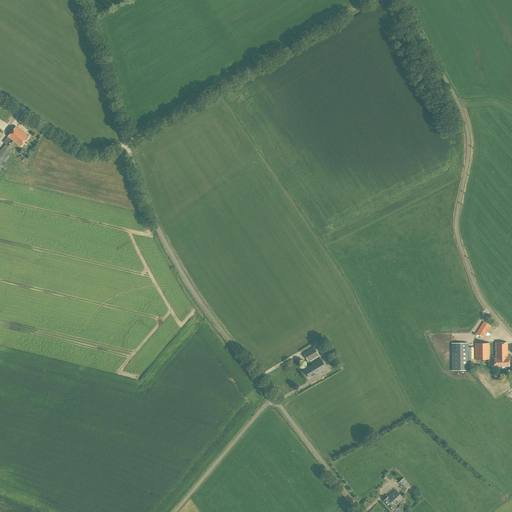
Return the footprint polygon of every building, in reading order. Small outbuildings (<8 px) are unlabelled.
[(21,147),(29,137),(16,126),(8,136),(3,142),(6,144),(0,150),(0,172),(5,166),(1,163),(12,149),(10,147),(15,142),(21,147)] [(452,371),(470,371),(470,364),(469,364),(468,343),(451,343),(452,371)] [(489,343),(475,343),(475,360),(490,360),(490,359),(489,343)] [(494,359),(494,366),(509,366),(509,358),(507,358),(507,343),(496,343),(496,358),(494,358),(494,359)] [(308,362),(319,355),(314,347),(303,353),(308,361),(308,362)] [(318,374),(327,369),(321,359),(312,364),(313,365),(305,369),(310,378),(317,373),(318,374)] [(394,466),(383,477),(389,483),(399,473),(394,466)] [(405,490),(411,485),(404,478),(398,483),(405,490)] [(403,498),(396,490),(388,497),(384,501),(394,511),(398,508),(396,505),(403,498)]
